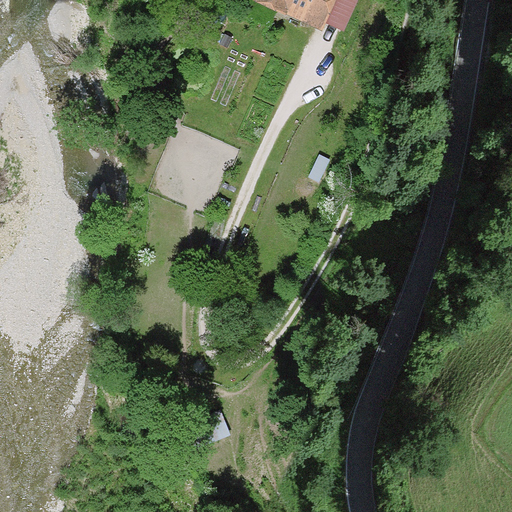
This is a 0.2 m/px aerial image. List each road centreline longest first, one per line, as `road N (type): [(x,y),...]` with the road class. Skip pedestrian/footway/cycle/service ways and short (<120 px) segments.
road 1 (track): [(411,0),(360,174),(313,296),(269,344),(231,359),(209,349),(201,323),(215,259),(308,68)]
road 2 (tertiary): [(362,511),(358,464),(367,418),(433,238),(479,0)]
